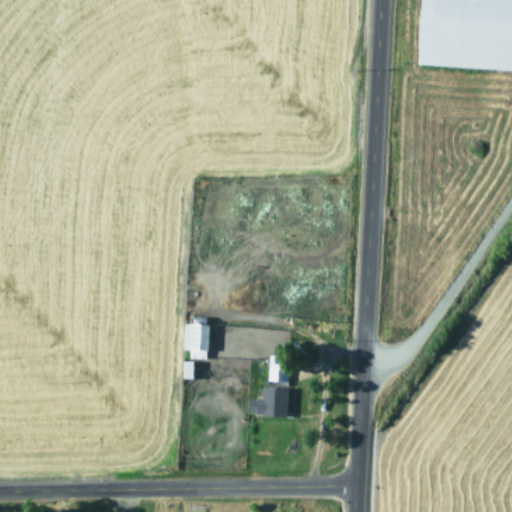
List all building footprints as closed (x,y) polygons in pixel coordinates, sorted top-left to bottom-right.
[(511,0),(511,69),(413,63),(417,0),(511,0)] [(181,349),(182,323),(206,323),(205,349),(203,349),(203,358),(186,358),(187,349),(181,349)] [(285,381),(265,380),(266,358),(287,359),(285,381)] [(190,378),(178,378),(179,360),(190,360),(190,378)] [(286,388),(285,417),(258,416),(258,414),(252,414),(252,412),(245,412),(245,399),(252,400),(253,397),(259,397),(259,387),(286,388)]
